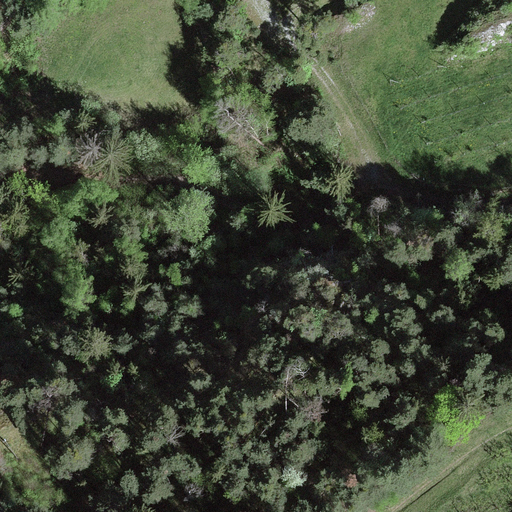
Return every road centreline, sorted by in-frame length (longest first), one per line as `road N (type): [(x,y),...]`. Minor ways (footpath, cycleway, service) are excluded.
road 1 (track): [(511,204),(418,198),(384,182),(297,225),(274,226),(184,179),(29,177),(0,190)]
road 2 (track): [(384,182),(333,91),(266,15),(263,0)]
